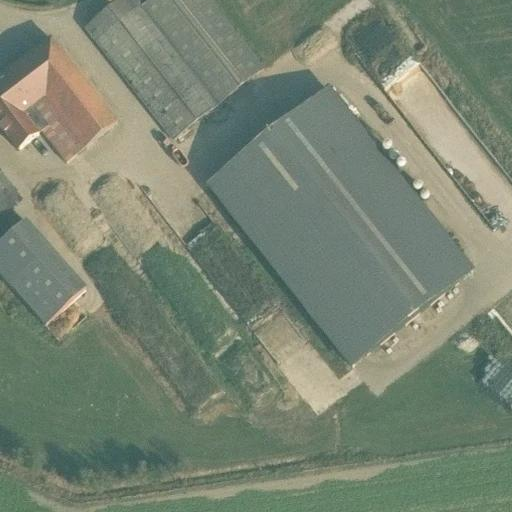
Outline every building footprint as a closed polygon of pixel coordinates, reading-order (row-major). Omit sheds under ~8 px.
[(150,0),(140,8),(133,0),(121,0),(85,29),(174,142),(264,72),(207,0),(150,0)] [(51,41),(0,80),(0,128),(19,152),(43,134),(67,165),(118,126),(51,41)] [(328,92),(208,187),(353,369),(472,275),(328,92)] [(0,222),(24,201),(0,174),(0,222)] [(86,291),(25,221),(0,243),(0,276),(44,327),(86,291)]
